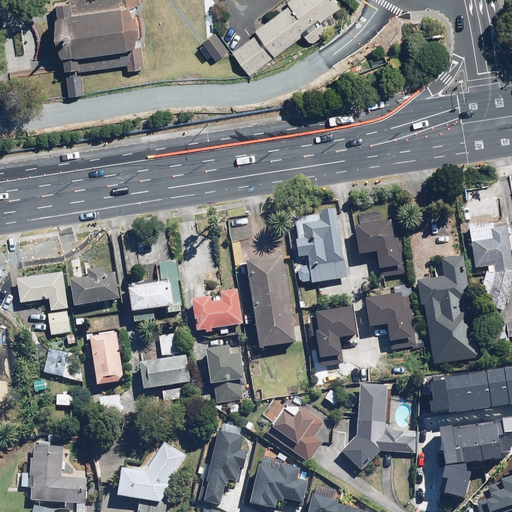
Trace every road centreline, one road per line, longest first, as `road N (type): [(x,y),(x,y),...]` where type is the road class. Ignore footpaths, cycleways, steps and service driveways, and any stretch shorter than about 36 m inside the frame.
road 1 (primary): [(511,136),(0,220)]
road 2 (primary): [(0,181),(393,116)]
road 3 (primary): [(393,116),(436,88),(480,19),(511,56)]
road 4 (primary): [(393,116),(511,96)]
